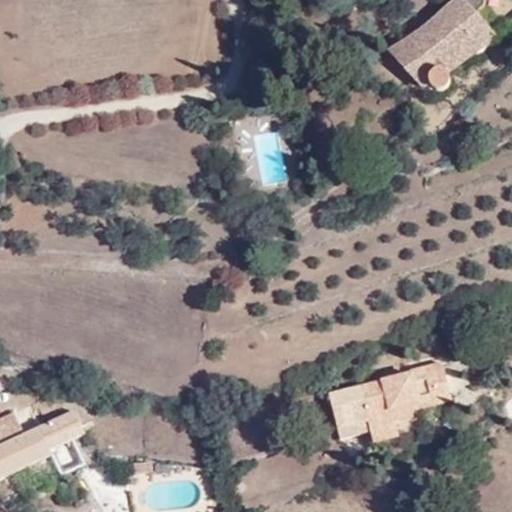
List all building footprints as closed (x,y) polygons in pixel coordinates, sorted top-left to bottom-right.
[(455,0),(433,18),(395,44),(426,86),(433,81),(440,92),(451,83),(445,73),(473,52),(476,55),(497,39),(469,0),(455,0)] [(277,128),(251,133),(260,186),(287,181),(277,128)] [(358,427),(361,439),(364,452),(395,447),(389,427),(387,419),(428,410),(444,407),(433,365),(401,372),(402,380),(317,401),(326,435),(358,427)] [(428,410),(387,419),(389,427),(408,423),(409,427),(430,422),(428,410)] [(7,418),(0,420),(0,480),(44,460),(44,454),(65,445),(77,440),(66,417),(15,440),(7,418)] [(329,447),(361,439),(358,427),(326,435),(329,447)] [(44,460),(52,480),(68,473),(72,462),(65,445),(44,454),(44,460)] [(152,464),(134,466),(135,477),(154,474),(152,464)] [(156,464),(156,476),(172,476),(173,465),(156,464)] [(42,493),(21,493),(21,504),(42,504),(42,493)]
